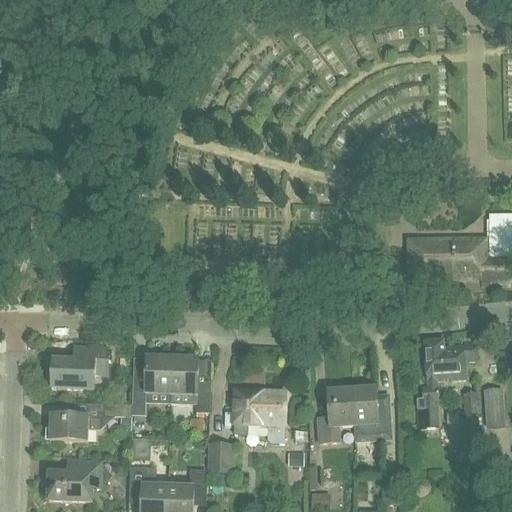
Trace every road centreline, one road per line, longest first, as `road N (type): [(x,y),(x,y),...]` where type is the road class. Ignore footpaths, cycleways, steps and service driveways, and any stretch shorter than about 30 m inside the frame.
road 1 (residential): [(7,323),(327,333),(511,312)]
road 2 (residential): [(6,511),(7,323)]
road 3 (unknown): [(471,0),(481,115),(497,151),(511,162)]
